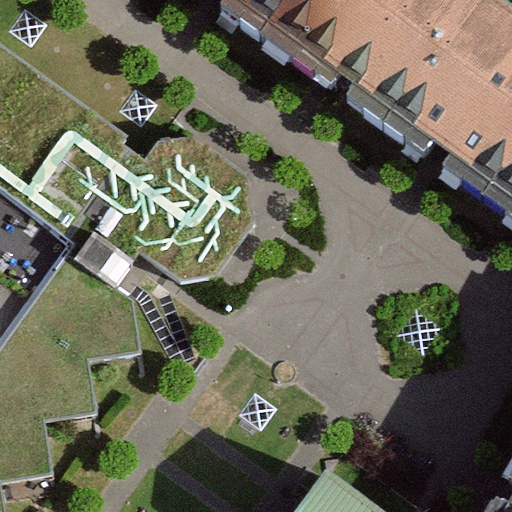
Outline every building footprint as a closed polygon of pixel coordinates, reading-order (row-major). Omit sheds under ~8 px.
[(253,0),(269,11),(276,0),(253,0)] [(387,97),(451,10),(436,0),(276,0),(269,11),(387,97)] [(496,175),(511,150),(511,53),(451,10),(387,97),(496,175)] [(0,174),(94,240),(0,359),(0,511),(18,511),(15,491),(68,482),(61,428),(113,420),(100,366),(154,356),(151,302),(131,287),(151,259),(188,286),(232,280),(270,226),(261,179),(208,141),(168,152),(160,163),(134,145),(142,134),(0,34),(0,174)] [(511,186),(511,150),(496,175),(511,186)] [(0,359),(94,240),(0,174),(0,359)] [(511,511),(511,439),(467,511),(511,511)] [(356,511),(296,470),(266,511),(356,511)]
